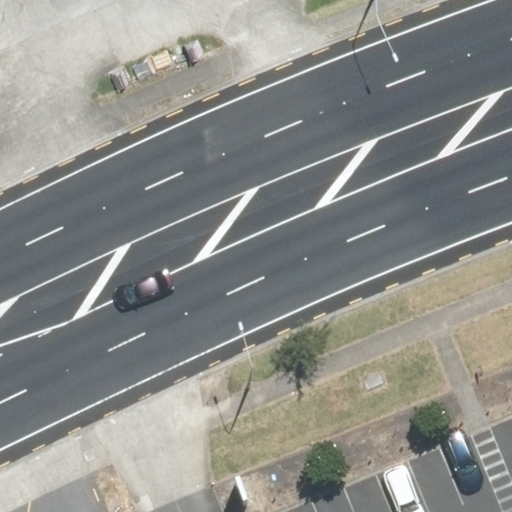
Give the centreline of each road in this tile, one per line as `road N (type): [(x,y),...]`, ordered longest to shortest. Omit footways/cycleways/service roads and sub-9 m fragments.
road 1 (primary): [(0,251),(309,108),(511,31)]
road 2 (primary): [(511,169),(377,217),(0,386)]
